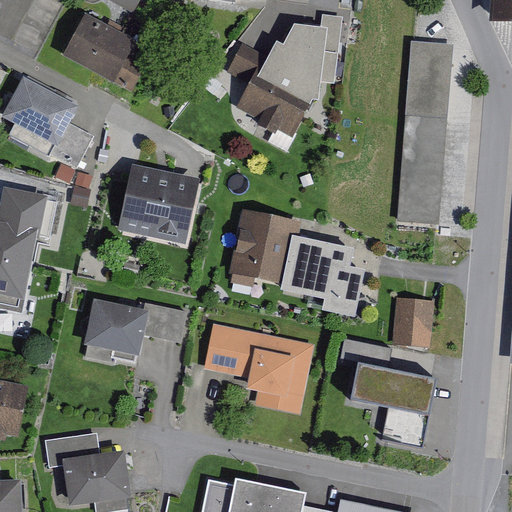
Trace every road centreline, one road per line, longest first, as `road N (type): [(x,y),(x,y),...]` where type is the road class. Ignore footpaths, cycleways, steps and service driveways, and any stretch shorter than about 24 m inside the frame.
road 1 (residential): [(467,0),(499,92),(466,491)]
road 2 (residential): [(466,491),(180,436)]
